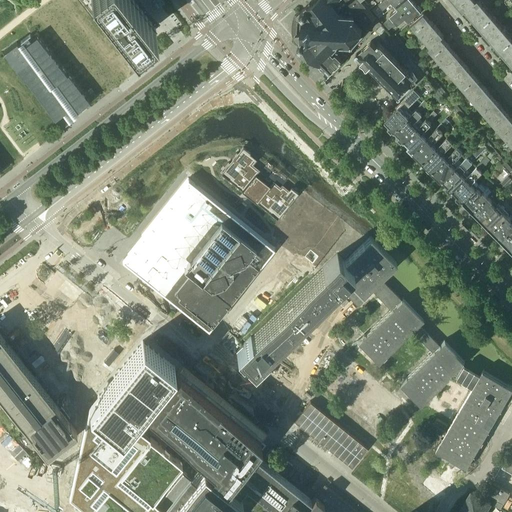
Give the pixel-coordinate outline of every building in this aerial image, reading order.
[(134,0),(77,0),(117,51),(153,24),(134,0)] [(329,72),(347,54),(343,51),(350,44),(352,44),(353,40),(354,40),(354,37),(376,17),(369,9),(361,0),(313,0),(294,15),(294,18),(294,19),(294,20),(294,21),(295,21),(295,22),(296,22),(297,22),(296,28),(295,28),(294,29),(293,30),(293,32),(293,33),(293,34),(293,36),(294,37),(329,72)] [(361,0),(369,9),(376,3),(375,1),(372,0),(368,4),(365,0),(361,0)] [(392,1),(395,5),(400,0),(383,0),(372,9),(375,12),(382,6),(384,8),(392,1)] [(387,26),(415,2),(413,0),(400,0),(395,5),(399,8),(391,15),(392,16),(384,23),(387,26)] [(453,0),(463,11),(464,12),(466,10),(476,0),(453,0)] [(476,0),(466,10),(475,21),(488,9),(480,0),(476,0)] [(410,21),(422,11),(415,2),(387,26),(389,29),(397,22),(398,24),(406,17),(410,21)] [(498,21),(488,9),(475,21),(485,32),(498,21)] [(412,23),(421,34),(434,23),(424,12),(412,23)] [(485,32),(495,43),(508,32),(498,21),(485,32)] [(425,39),(431,46),(443,36),(444,35),(434,23),(421,34),(418,37),(422,42),(425,39)] [(86,102),(33,27),(2,49),(51,119),(59,113),(63,119),(86,102)] [(511,36),(508,32),(495,43),(505,55),(511,48),(511,36)] [(439,58),(452,47),(443,36),(431,46),(429,47),(439,58)] [(401,95),(414,82),(416,80),(378,41),(377,43),(378,44),(377,46),(371,40),(358,53),(357,53),(355,54),(355,55),(355,56),(356,56),(357,56),(361,60),(361,61),(361,62),(362,62),(363,62),(364,61),(367,64),(366,65),(366,66),(366,67),(367,67),(368,67),(369,66),(398,96),(398,97),(399,98),(400,98),(401,96),(401,95)] [(439,58),(449,70),(462,59),(452,47),(439,58)] [(459,81),(471,70),(462,59),(449,70),(459,81)] [(459,81),(468,93),(481,81),(471,70),(459,81)] [(491,93),(481,81),(468,93),(478,104),(491,93)] [(419,98),(412,90),(396,106),(397,108),(385,119),(390,124),(388,126),(392,130),(393,129),(395,130),(413,112),(409,108),(419,98)] [(478,104),(488,115),(501,104),(491,93),(478,104)] [(417,108),(413,112),(395,130),(400,134),(398,136),(399,136),(402,139),(401,139),(402,140),(403,139),(405,140),(405,139),(405,140),(418,127),(413,122),(423,113),(420,111),(429,103),(426,100),(417,108)] [(488,115),(497,127),(510,116),(501,104),(488,115)] [(511,117),(510,116),(497,127),(507,138),(511,133),(511,117)] [(413,148),(414,150),(427,137),(423,133),(432,123),(427,118),(418,127),(405,140),(409,144),(408,146),(411,149),(412,150),(413,148)] [(425,159),(437,147),(433,142),(443,132),(444,132),(447,128),(445,125),(449,121),(446,118),(438,126),(427,137),(414,150),(415,149),(419,154),(417,156),(418,156),(421,159),(421,160),(422,158),(424,160),(425,159)] [(448,136),(437,147),(425,159),(429,164),(427,166),(428,166),(431,169),(431,170),(432,168),(434,170),(447,157),(442,152),(453,142),(448,136)] [(468,156),(473,161),(488,147),(486,145),(483,142),(468,156)] [(245,144),(223,172),(279,217),(300,191),(293,185),(291,188),(284,182),(282,184),(275,179),(271,183),(258,172),(261,168),(254,162),(258,157),(251,152),(252,150),(245,144)] [(444,179),(457,167),(452,162),(463,152),(458,146),(447,157),(434,170),(434,169),(439,174),(437,176),(441,179),(440,179),(441,180),(442,178),(443,180),(444,179)] [(454,189),(467,177),(462,172),(473,161),(468,156),(457,167),(444,179),(448,184),(447,185),(447,186),(450,189),(451,189),(452,188),(453,190),(454,189)] [(487,156),(477,165),(480,168),(483,165),(490,159),(487,156)] [(462,198),(463,200),(479,185),(474,180),(483,172),(478,166),(467,177),(454,189),(458,194),(456,195),(457,196),(460,199),(462,198)] [(511,178),(508,175),(501,182),(504,186),(511,179),(511,178)] [(128,252),(123,259),(145,277),(150,281),(160,289),(168,295),(168,296),(208,329),(274,247),(188,178),(142,235),(141,235),(142,236),(128,252)] [(480,183),(479,185),(463,200),(464,201),(464,203),(466,205),(468,205),(473,210),(493,190),(492,189),(491,190),(487,187),(485,188),(480,183)] [(481,218),(483,219),(496,207),(491,201),(493,200),(498,195),(493,190),(473,210),(477,214),(477,216),(479,219),(481,218)] [(487,224),(492,229),(507,214),(503,211),(505,209),(500,203),(496,207),(483,219),(483,220),(483,222),(485,225),(487,224)] [(313,204),(283,241),(310,263),(341,226),(313,204)] [(501,238),(501,239),(511,228),(511,218),(511,219),(507,214),(492,229),(496,234),(496,236),(499,238),(501,238)] [(505,244),(507,244),(511,249),(511,228),(501,239),(502,240),(502,242),(505,244)] [(495,418),(502,407),(504,408),(506,404),(504,403),(509,395),(511,397),(511,386),(483,369),(479,376),(460,365),(464,361),(444,340),(442,342),(421,320),(423,319),(402,298),(401,299),(380,277),(396,262),(387,253),(370,236),(344,261),(337,254),(272,318),(251,338),(251,337),(242,345),(236,351),(242,358),(243,357),(254,368),(272,350),(271,349),(302,319),(340,282),(349,292),(357,300),(370,287),(391,309),(358,341),(378,362),(411,329),(432,351),(399,384),(420,405),(452,372),(474,385),(436,449),(467,467),(495,418)] [(0,395),(47,454),(77,430),(67,419),(69,418),(90,405),(86,400),(75,407),(73,404),(83,395),(78,390),(61,407),(60,409),(0,333),(0,395)] [(91,415),(75,488),(89,500),(95,505),(91,510),(93,511),(158,511),(160,508),(152,499),(182,462),(145,432),(156,419),(148,413),(137,427),(130,421),(141,407),(145,410),(152,403),(147,399),(174,366),(158,353),(151,347),(143,340),(97,396),(103,401),(91,415)] [(359,511),(324,484),(316,494),(315,493),(311,499),(283,477),(251,451),(252,449),(260,439),(248,429),(177,371),(152,403),(145,410),(148,413),(149,414),(149,415),(150,415),(151,416),(156,419),(159,422),(188,445),(190,442),(208,456),(212,456),(219,461),(211,470),(203,464),(191,479),(183,472),(167,492),(160,508),(158,511),(359,511)] [(310,401),(295,420),(352,466),(367,447),(310,401)] [(437,418),(428,434),(438,440),(447,424),(437,418)] [(511,449),(503,465),(511,470),(511,449)] [(292,465),(288,462),(281,471),(285,474),(292,465)] [(504,502),(511,491),(493,481),(487,492),(504,502)] [(483,511),(489,501),(472,491),(463,507),(459,511),(483,511)]
